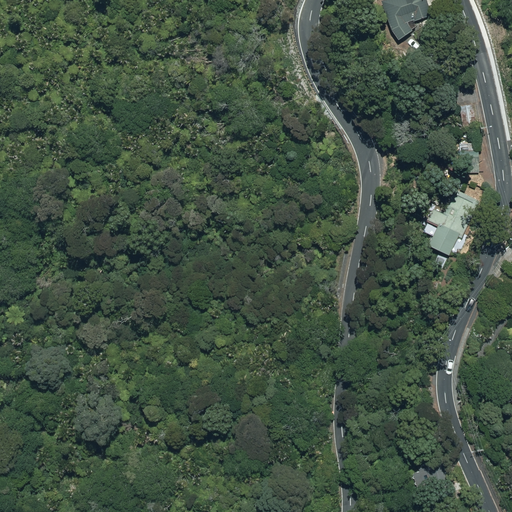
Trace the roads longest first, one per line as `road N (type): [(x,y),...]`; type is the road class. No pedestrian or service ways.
road 1 (tertiary): [(460,0),(490,105),(503,196),(495,239),(446,353),(443,390),(490,511)]
road 2 (residential): [(315,0),(308,21),(316,54),(365,174),(346,355),(344,511)]
